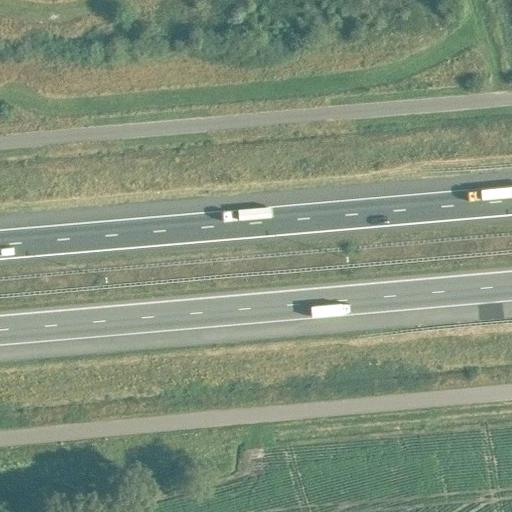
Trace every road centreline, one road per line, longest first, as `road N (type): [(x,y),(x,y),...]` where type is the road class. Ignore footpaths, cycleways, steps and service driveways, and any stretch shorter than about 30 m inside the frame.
road 1 (unclassified): [(0,438),(511,392)]
road 2 (motorway): [(0,327),(511,282)]
road 3 (unclassified): [(511,98),(0,142)]
road 4 (motorway): [(511,198),(0,241)]
